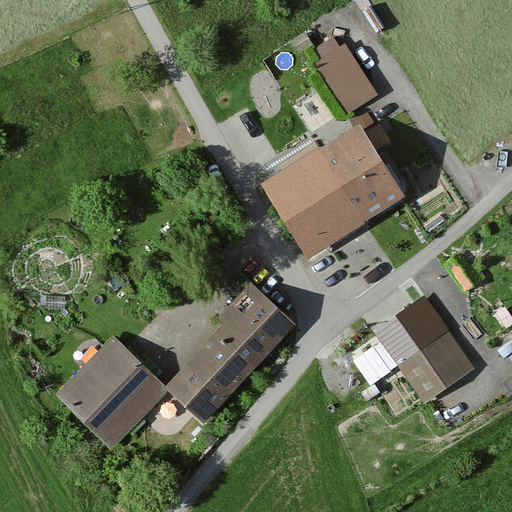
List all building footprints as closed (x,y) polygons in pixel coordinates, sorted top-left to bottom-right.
[(375,95),(344,46),(315,64),(346,113),(375,95)] [(381,121),(366,131),(378,149),(393,139),(381,121)] [(399,197),(357,129),(267,185),(309,253),(399,197)] [(464,248),(448,258),(466,287),(482,277),(464,248)] [(292,325),(251,287),(223,317),(230,324),(172,388),(205,419),(292,325)] [(471,367),(418,299),(370,336),(423,404),(471,367)] [(163,391),(113,342),(60,394),(111,444),(163,391)]
